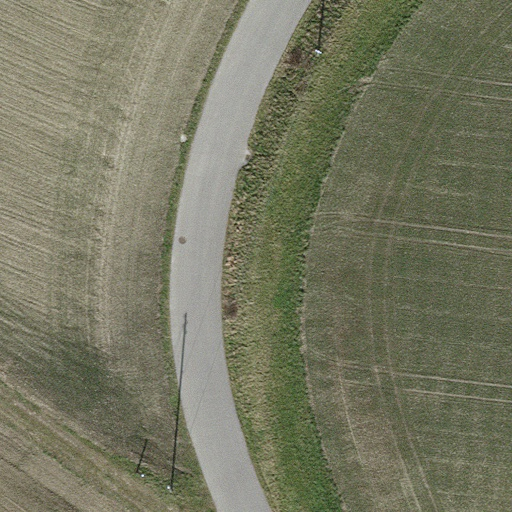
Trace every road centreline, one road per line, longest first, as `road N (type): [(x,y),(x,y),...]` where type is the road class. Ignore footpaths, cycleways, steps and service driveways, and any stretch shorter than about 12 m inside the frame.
road 1 (tertiary): [(287,0),(258,33),(199,233),(215,431),(247,511)]
road 2 (track): [(174,511),(0,398)]
